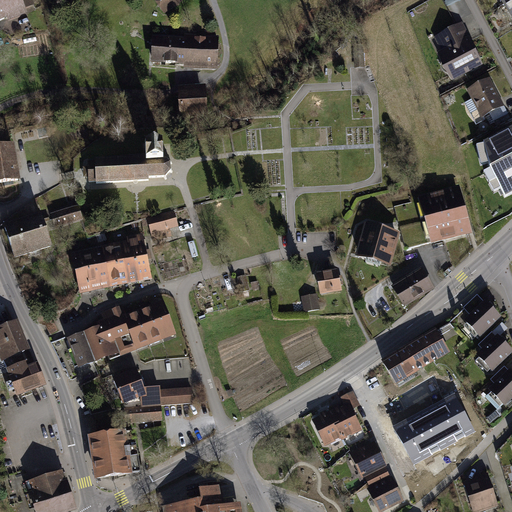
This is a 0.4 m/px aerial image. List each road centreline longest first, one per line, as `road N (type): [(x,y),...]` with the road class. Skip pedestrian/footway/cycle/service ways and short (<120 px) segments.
road 1 (secondary): [(487,262),(351,369),(230,441)]
road 2 (tertiary): [(12,293),(64,401),(93,511)]
road 3 (track): [(211,78),(160,93),(35,92),(0,105)]
road 4 (secondary): [(230,441),(96,511)]
road 5 (residential): [(412,511),(511,419)]
